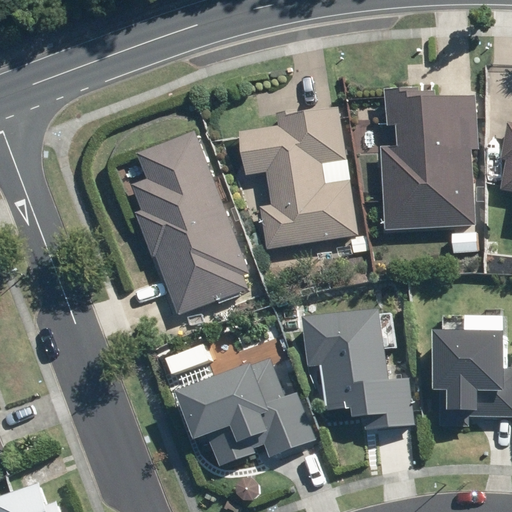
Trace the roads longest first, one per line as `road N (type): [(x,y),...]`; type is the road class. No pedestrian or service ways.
road 1 (residential): [(0,106),(31,203),(158,511)]
road 2 (secondary): [(322,0),(202,17),(0,84)]
